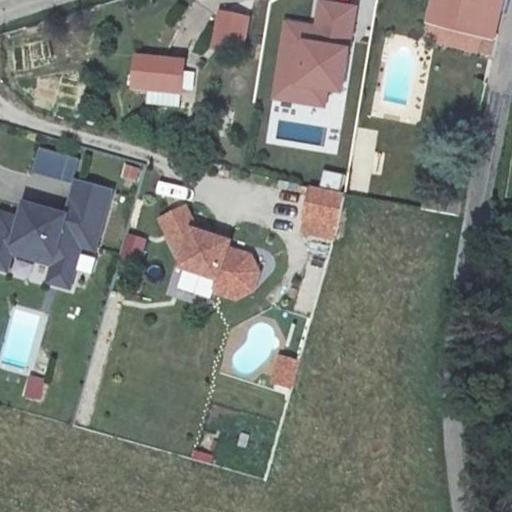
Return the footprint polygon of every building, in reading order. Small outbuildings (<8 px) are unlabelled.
[(440,0),(435,21),(493,37),(502,0),(440,0)] [(244,56),(248,15),(215,12),(211,53),(244,56)] [(265,23),(261,50),(286,54),(292,27),(265,23)] [(19,62),(49,56),(47,43),(17,49),(19,62)] [(142,88),(156,91),(190,95),(194,64),(144,58),(142,88)] [(190,95),(156,91),(153,107),(188,111),(190,95)] [(74,180),(78,155),(35,148),(31,173),(74,180)] [(0,214),(0,215),(0,273),(17,278),(21,264),(55,272),(51,288),(79,295),(89,256),(103,260),(120,194),(77,183),(69,214),(28,203),(24,220),(0,214)] [(249,183),(246,194),(272,201),(275,189),(249,183)] [(312,189),(302,235),(336,242),(346,197),(312,189)] [(186,207),(162,220),(183,258),(186,259),(183,269),(220,280),(218,286),(239,293),(251,287),(255,272),(249,261),(228,255),(230,248),(231,242),(228,241),(230,237),(197,227),(186,207)] [(128,232),(119,258),(139,265),(148,239),(128,232)] [(251,255),(230,248),(228,255),(249,261),(255,272),(251,287),(239,293),(218,286),(216,292),(237,299),(254,290),(260,272),(251,255)] [(291,389),(298,363),(279,357),(272,383),(291,389)] [(41,401),(47,379),(29,374),(23,396),(41,401)]
